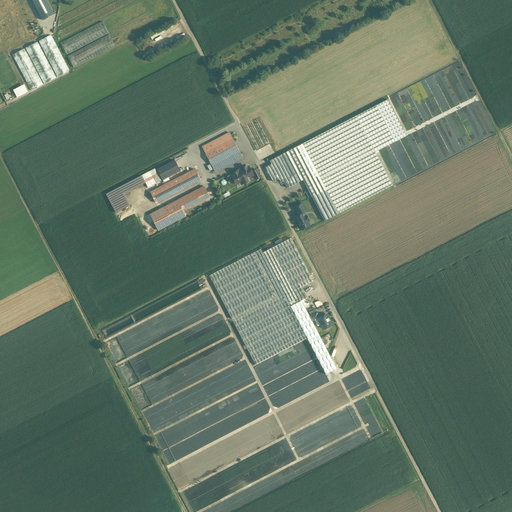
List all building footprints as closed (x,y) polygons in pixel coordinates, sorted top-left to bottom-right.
[(54,14),(46,0),(32,0),(36,7),(43,20),(54,15),(54,14)] [(405,0),(404,0),(395,5),(398,11),(409,5),(405,0)] [(103,21),(61,43),(67,55),(109,33),(103,21)] [(69,71),(51,35),(39,41),(58,77),(69,71)] [(109,35),(68,56),(74,68),(115,47),(109,35)] [(56,78),(37,42),(26,48),(44,84),(56,78)] [(43,85),(24,49),(13,55),(31,91),(43,85)] [(17,97),(29,92),(25,84),(14,89),(17,97)] [(377,150),(407,135),(390,99),(370,108),(375,116),(383,116),(378,119),(378,125),(381,127),(378,127),(378,128),(370,128),(372,130),(372,134),(373,135),(368,144),(372,146),(367,149),(367,156),(362,156),(365,157),(361,166),(361,167),(364,163),(364,186),(366,187),(363,193),(367,195),(363,197),(363,199),(393,184),(377,150)] [(229,132),(202,146),(212,165),(210,166),(212,170),(214,169),(216,172),(243,158),(229,132)] [(326,190),(302,144),(288,151),(308,189),(312,197),(326,190)] [(176,159),(157,168),(163,179),(182,170),(176,159)] [(246,166),(242,168),(242,169),(238,171),(237,171),(233,173),(234,174),(232,175),(236,183),(239,181),(240,181),(242,184),(248,181),(246,177),(247,177),(249,177),(249,178),(253,175),(249,166),(247,167),(246,166)] [(195,169),(150,192),(156,203),(200,180),(195,169)] [(137,177),(106,194),(110,201),(141,185),(137,177)] [(204,186),(164,207),(172,223),(186,216),(182,209),(209,195),(204,186)] [(326,190),(312,197),(324,221),(339,213),(326,190)] [(301,204),(295,207),(299,214),(303,212),(303,213),(305,212),(301,204)] [(164,207),(150,214),(159,230),(172,223),(164,207)] [(299,214),(295,217),(297,220),(298,220),(300,224),(300,226),(302,229),(310,225),(307,221),(309,220),(306,215),(305,216),(303,213),(303,212),(299,214)] [(313,281),(291,238),(263,252),(290,306),(307,297),(302,286),(313,281)] [(261,249),(209,275),(255,364),(307,338),(290,306),(263,252),(261,249)] [(317,312),(309,316),(312,321),(318,318),(317,318),(320,317),(317,312)] [(320,317),(317,318),(318,318),(321,326),(321,327),(322,328),(324,329),(326,328),(326,327),(329,326),(330,326),(331,325),(332,323),(331,321),(330,320),(327,314),(326,314),(320,317)] [(121,330),(135,321),(131,315),(117,323),(121,330)] [(98,333),(102,340),(107,337),(103,330),(98,333)]
